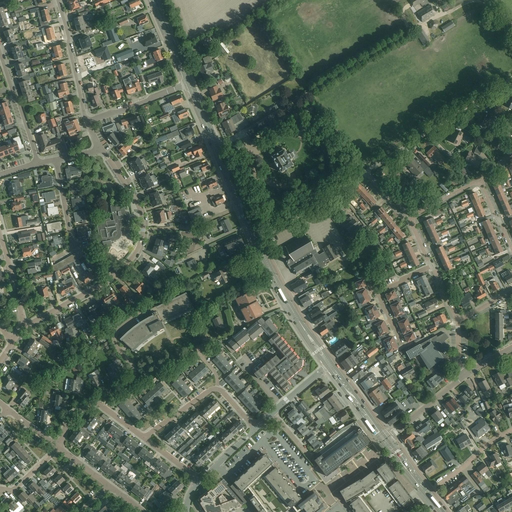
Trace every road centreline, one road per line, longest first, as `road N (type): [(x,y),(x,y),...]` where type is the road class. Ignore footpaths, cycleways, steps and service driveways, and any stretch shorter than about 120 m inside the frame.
road 1 (track): [(216,146),(411,29),(480,2)]
road 2 (residential): [(25,325),(104,281),(138,249),(139,208),(101,149)]
road 3 (residential): [(364,172),(511,78)]
road 4 (primary): [(256,240),(189,83)]
road 5 (primary): [(329,364),(256,240)]
road 6 (residential): [(256,240),(364,172)]
road 7 (residential): [(57,0),(86,122)]
road 8 (residential): [(96,402),(130,380),(116,337),(144,310)]
